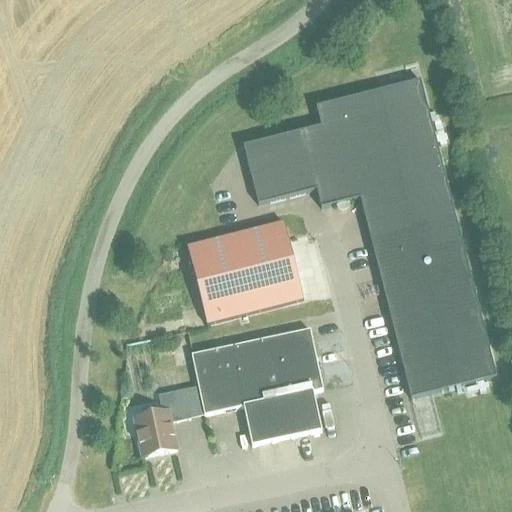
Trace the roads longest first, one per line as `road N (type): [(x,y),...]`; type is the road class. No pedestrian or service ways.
road 1 (track): [(63,484),(90,273),(136,166),(185,102),(322,0)]
road 2 (unclassified): [(125,511),(382,464)]
road 3 (unclassified): [(382,464),(329,248)]
